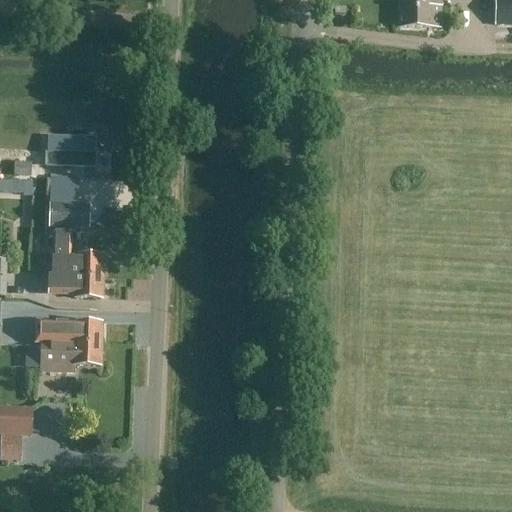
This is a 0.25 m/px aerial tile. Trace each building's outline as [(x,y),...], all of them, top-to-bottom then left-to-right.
[(398,0),(398,30),(440,31),(440,0),(398,0)] [(14,164),(14,181),(30,182),(31,164),(14,164)] [(49,206),(64,207),(65,179),(50,179),(49,206)] [(50,278),(104,280),(105,258),(71,257),(72,231),(89,230),(90,208),(49,207),(49,236),(53,236),(52,277),(50,277),(50,278)] [(104,301),(104,280),(50,278),(50,298),(74,298),(74,300),(104,301)] [(23,300),(1,299),(0,318),(0,319),(23,321),(23,300)] [(41,344),(63,345),(63,346),(102,347),(103,322),(36,321),(36,344),(41,344)] [(74,368),(102,368),(102,347),(63,346),(63,345),(41,344),(41,346),(41,374),(62,375),(62,368),(74,368)] [(0,411),(0,437),(31,438),(32,412),(0,411)] [(17,491),(17,505),(32,505),(32,491),(17,491)]
